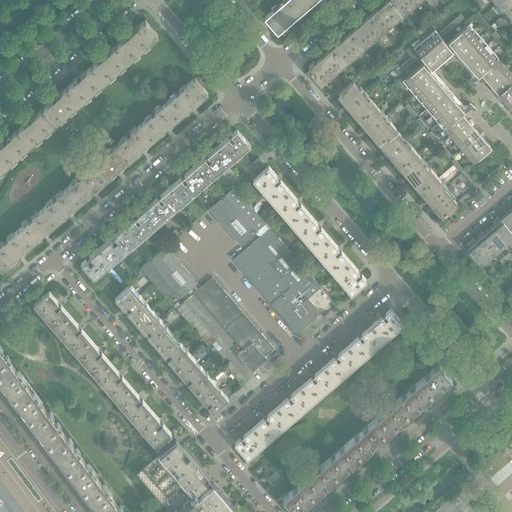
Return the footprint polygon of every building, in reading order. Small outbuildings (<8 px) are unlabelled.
[(277,32),(295,17),(306,7),(300,0),(283,0),(264,17),(265,18),(263,20),(270,28),(272,26),(277,32)] [(396,15),(405,8),(406,9),(411,4),(407,0),(386,0),(379,6),(392,21),(397,16),(396,15)] [(511,0),(495,0),(502,7),(503,6),(507,11),(511,6),(511,0)] [(377,31),(386,24),(387,26),(392,21),(379,6),(360,22),(373,37),(378,33),(377,31)] [(459,22),(464,18),(461,14),(456,18),(459,22)] [(129,59),(158,34),(145,19),(116,44),(129,59)] [(358,48),(366,41),(367,42),(373,37),(360,22),(341,39),(354,54),(359,49),(358,48)] [(454,48),(475,30),(469,24),(448,41),(446,43),(453,50),(454,48)] [(453,50),(446,43),(435,29),(427,36),(445,56),(453,50)] [(460,55),(481,37),(475,30),(454,48),(460,55)] [(502,39),(495,30),(492,33),(499,41),(502,39)] [(445,56),(427,36),(420,41),(438,62),(445,56)] [(466,61),(486,44),(481,37),(460,55),(466,61)] [(339,64),(347,57),(349,58),(354,54),(341,39),(322,55),(335,70),(340,66),(339,64)] [(438,62),(420,41),(413,48),(425,61),(431,68),(438,62)] [(129,59),(116,44),(91,66),(104,81),(129,59)] [(472,69),(493,51),(486,44),(466,61),(472,69)] [(481,74),(499,58),(493,51),(472,69),(478,76),(481,74)] [(413,61),(418,57),(415,53),(410,57),(413,61)] [(335,70),(322,55),(315,62),(314,60),(308,65),(309,66),(308,67),(321,82),(335,70)] [(487,81),(505,65),(499,58),(481,74),(487,81)] [(408,87),(429,69),(429,70),(431,68),(425,61),(423,63),(402,80),(408,87)] [(492,87),(511,72),(505,65),(487,81),(492,87)] [(104,81),(91,66),(67,87),(80,102),(104,81)] [(414,94),(435,76),(429,70),(429,69),(408,87),(414,94)] [(498,94),(511,82),(511,73),(511,72),(492,87),(498,94)] [(208,92),(202,86),(205,84),(198,76),(195,78),(195,77),(165,102),(178,117),(208,92)] [(420,101),(441,83),(435,76),(414,94),(420,101)] [(349,106),(363,93),(353,81),(338,94),(349,106)] [(504,101),(511,94),(511,82),(498,94),(504,101)] [(426,108),(446,90),(441,83),(420,101),(426,108)] [(80,102),(67,87),(42,108),(55,123),(80,102)] [(432,115),(453,97),(446,90),(426,108),(432,115)] [(369,130),(384,117),(379,112),(380,111),(368,97),(367,98),(363,93),(349,106),(351,108),(354,112),(353,113),(357,118),(359,117),(367,127),(369,130)] [(438,122),(459,104),(453,97),(432,115),(438,122)] [(178,117),(165,102),(141,123),(154,138),(178,117)] [(444,129),(462,113),(465,111),(459,104),(438,122),(444,129)] [(55,123),(42,108),(17,129),(30,144),(55,123)] [(450,136),(468,120),(462,113),(444,129),(450,136)] [(389,153),(404,141),(400,136),(401,135),(389,121),(388,122),(384,117),(369,130),(374,135),(373,137),(377,142),(379,141),(389,153)] [(455,142),(474,127),(468,120),(450,136),(455,142)] [(154,138),(141,123),(116,144),(129,159),(154,138)] [(461,149),(480,134),(474,127),(455,142),(461,149)] [(30,144),(17,129),(0,143),(0,159),(5,166),(30,144)] [(231,161),(250,144),(237,129),(217,145),(231,161)] [(467,156),(485,141),(480,134),(461,149),(467,156)] [(410,176),(424,164),(420,159),(421,158),(409,144),(408,146),(404,141),(389,153),(391,155),(395,159),(393,160),(398,166),(399,164),(408,175),(410,176)] [(473,163),(492,148),(485,141),(467,156),(473,163)] [(129,159),(116,144),(92,166),(105,181),(129,159)] [(207,181),(231,161),(217,145),(208,154),(204,157),(194,166),(207,181)] [(259,157),(251,164),(257,171),(265,164),(259,157)] [(430,200),(444,188),(440,183),(442,182),(430,168),(428,169),(424,164),(410,176),(411,179),(415,183),(414,184),(416,187),(418,189),(419,188),(430,200)] [(289,189),(277,176),(268,165),(258,173),(253,178),(274,202),(289,189)] [(105,181),(92,166),(67,187),(80,202),(105,181)] [(207,181),(194,166),(170,186),(183,201),(207,181)] [(160,222),(183,201),(170,186),(147,206),(160,222)] [(266,223),(259,215),(234,186),(210,208),(241,244),(266,223)] [(80,202),(67,187),(42,208),(55,223),(80,202)] [(457,202),(444,188),(430,200),(435,206),(434,207),(438,213),(440,211),(442,214),(457,202)] [(309,213),(298,199),(289,189),(274,202),(294,226),(309,213)] [(136,242),(160,222),(147,206),(123,227),(136,242)] [(55,223),(42,208),(18,229),(31,244),(55,223)] [(511,215),(508,211),(500,218),(511,231),(511,215)] [(329,237),(318,223),(309,213),(294,226),(314,250),(329,237)] [(511,237),(511,231),(500,218),(492,225),(506,242),(511,237)] [(506,242),(492,225),(484,232),(498,249),(506,242)] [(112,262),(136,242),(123,227),(99,247),(112,262)] [(320,286),(300,262),(270,227),(251,243),(302,302),(308,297),(320,286)] [(31,244),(18,229),(0,244),(0,267),(1,269),(31,244)] [(498,249),(484,232),(475,239),(490,256),(498,249)] [(350,260),(338,247),(329,237),(314,250),(335,273),(350,260)] [(490,256),(475,239),(467,246),(481,264),(490,256)] [(302,302),(251,243),(233,258),(296,332),(320,311),(308,297),(302,302)] [(197,282),(166,246),(150,259),(141,268),(166,297),(176,289),(181,296),(197,282)] [(94,279),(112,262),(99,247),(80,263),(94,279)] [(366,279),(359,270),(350,260),(335,273),(343,283),(351,292),(366,279)] [(206,288),(215,280),(212,277),(203,285),(206,288)] [(210,293),(219,285),(215,280),(206,288),(210,293)] [(150,309),(139,295),(130,285),(120,292),(115,297),(135,321),(150,309)] [(197,296),(206,288),(203,285),(194,292),(197,296)] [(213,297),(223,289),(219,285),(210,293),(213,297)] [(201,300),(210,293),(206,288),(197,296),(201,300)] [(217,302),(227,294),(223,289),(213,297),(217,302)] [(61,305),(58,301),(49,291),(33,304),(54,328),(69,315),(61,305)] [(205,305),(213,297),(210,293),(201,300),(205,305)] [(221,306),(230,298),(227,294),(217,302),(221,306)] [(208,309),(217,302),(213,297),(205,305),(208,309)] [(225,310),(234,302),(230,298),(221,306),(225,310)] [(179,312),(187,305),(184,301),(176,308),(179,312)] [(212,313),(221,306),(217,302),(208,309),(212,313)] [(228,315),(238,307),(234,302),(225,310),(228,315)] [(182,316),(191,309),(187,305),(179,312),(182,316)] [(216,318),(225,310),(221,306),(212,313),(216,318)] [(232,319),(242,311),(238,307),(228,315),(232,319)] [(384,339),(403,323),(390,308),(371,324),(384,339)] [(170,332),(159,318),(150,309),(135,321),(156,345),(170,332)] [(186,319),(194,313),(191,309),(182,316),(186,319)] [(220,322),(228,315),(225,310),(216,318),(220,322)] [(236,323),(245,315),(242,311),(232,319),(236,323)] [(189,323),(197,317),(194,313),(186,319),(189,323)] [(90,338),(81,328),(69,315),(54,328),(74,351),(90,338)] [(223,327),(232,319),(228,315),(220,322),(223,327)] [(240,328),(249,320),(245,315),(236,323),(240,328)] [(193,327),(201,321),(197,317),(189,323),(193,327)] [(227,331),(236,323),(232,319),(223,327),(227,331)] [(244,332),(253,324),(249,320),(240,328),(244,332)] [(196,332),(205,325),(201,321),(193,327),(196,332)] [(231,336),(240,328),(236,323),(227,331),(231,336)] [(248,337),(257,329),(253,324),(244,332),(248,337)] [(337,380),(373,349),(384,339),(371,324),(324,365),(337,380)] [(200,336),(208,329),(205,325),(196,332),(200,336)] [(235,340),(244,332),(240,328),(231,336),(235,340)] [(204,340),(212,334),(208,329),(200,336),(204,340)] [(252,341),(261,333),(257,329),(248,337),(252,341)] [(191,356),(179,342),(170,332),(156,345),(167,358),(176,369),(191,356)] [(239,345),(248,337),(244,332),(235,340),(239,345)] [(264,355),(273,347),(261,333),(252,341),(243,349),(238,354),(252,370),(266,358),(264,355)] [(208,345),(216,338),(212,334),(204,340),(208,345)] [(252,341),(248,337),(239,345),(243,349),(252,341)] [(110,362),(99,348),(90,338),(74,351),(95,375),(110,362)] [(0,375),(12,366),(1,351),(0,349),(0,375)] [(211,379),(199,366),(191,356),(176,369),(196,392),(211,379)] [(246,380),(237,369),(229,361),(225,365),(241,384),(246,380)] [(130,385),(120,373),(110,362),(95,375),(115,399),(130,385)] [(433,395),(452,379),(439,364),(420,380),(433,395)] [(289,421),(337,380),(324,365),(277,406),(289,421)] [(28,387),(20,376),(12,366),(0,375),(0,381),(13,399),(28,387)] [(221,378),(229,371),(226,368),(218,375),(221,378)] [(228,398),(220,389),(211,379),(196,392),(213,411),(228,398)] [(409,416),(433,395),(420,380),(396,400),(409,416)] [(151,409),(139,396),(130,385),(115,399),(135,422),(151,409)] [(44,408),(36,397),(28,387),(13,399),(29,420),(44,408)] [(385,436),(409,416),(396,400),(372,421),(385,436)] [(266,441),(289,421),(277,406),(253,426),(266,441)] [(63,433),(52,419),(44,408),(29,420),(48,445),(63,433)] [(172,433),(160,419),(151,409),(135,422),(156,447),(172,433)] [(362,456),(385,436),(372,421),(349,441),(362,456)] [(256,450),(266,441),(253,426),(234,442),(247,457),(253,452),(256,450)] [(83,459),(71,444),(63,433),(48,445),(67,471),(83,459)] [(210,478),(181,444),(176,438),(136,472),(163,504),(180,489),(184,493),(198,482),(201,485),(210,478)] [(338,477),(362,456),(349,441),(325,461),(338,477)] [(0,511),(23,511),(0,481),(0,457),(4,453),(0,452),(0,511)] [(107,491),(103,486),(83,459),(67,471),(91,503),(107,491)] [(315,497),(338,477),(325,461),(302,482),(315,497)] [(275,470),(267,478),(273,484),(281,477),(275,470)] [(235,511),(238,510),(213,482),(201,492),(199,490),(188,499),(173,511),(235,511)] [(294,511),(297,511),(315,497),(302,482),(282,498),(294,511)] [(122,511),(123,511),(107,491),(91,503),(97,511),(122,511)]
